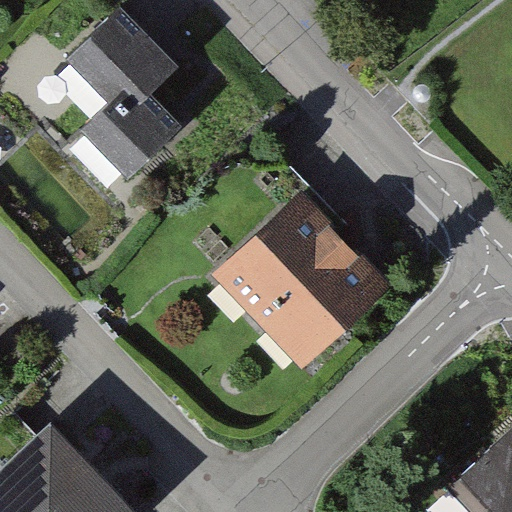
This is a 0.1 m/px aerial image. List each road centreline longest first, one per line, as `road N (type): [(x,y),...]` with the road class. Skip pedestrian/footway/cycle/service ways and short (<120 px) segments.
road 1 (residential): [(503,270),(481,228),(363,117),(265,0)]
road 2 (residential): [(503,270),(243,511)]
road 3 (residential): [(242,511),(0,254)]
